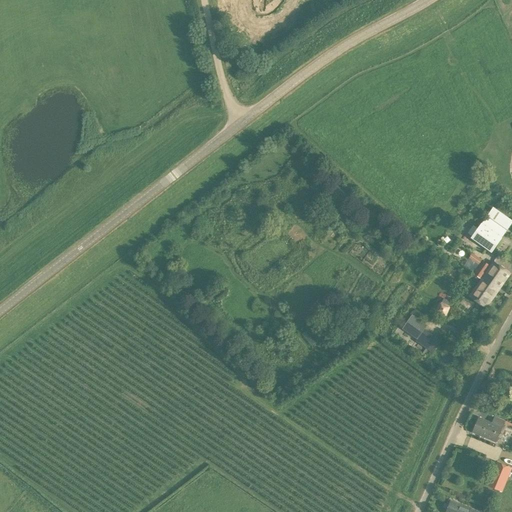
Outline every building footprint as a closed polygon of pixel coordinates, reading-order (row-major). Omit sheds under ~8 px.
[(307,0),(298,0),(304,20),(312,18),(307,0)] [(232,21),(249,19),(248,12),(231,14),(232,21)] [(291,13),(278,17),(281,28),(287,26),(289,33),(296,30),(291,13)] [(264,31),(267,48),(274,47),(271,29),(264,31)] [(240,49),(248,52),(255,36),(247,33),(240,49)] [(473,225),(467,233),(473,237),(473,238),(491,251),(500,239),(507,230),(500,225),(505,217),(493,208),(487,216),(481,226),(479,229),(473,225)] [(464,267),(481,279),(498,291),(510,274),(493,262),(490,266),(479,258),(473,254),(464,267)] [(481,279),(469,296),(485,309),(498,291),(481,279)] [(436,310),(446,315),(449,308),(449,306),(442,303),(441,305),(439,304),(436,310)] [(417,339),(427,325),(412,315),(402,329),(417,339)] [(472,434),(495,443),(502,427),(503,427),(506,421),(495,417),(492,423),(479,418),(472,434)] [(511,468),(496,462),(496,464),(491,462),(487,471),(491,473),(486,485),(509,494),(511,487),(511,468)] [(446,511),(469,511),(470,509),(450,501),(446,511)]
